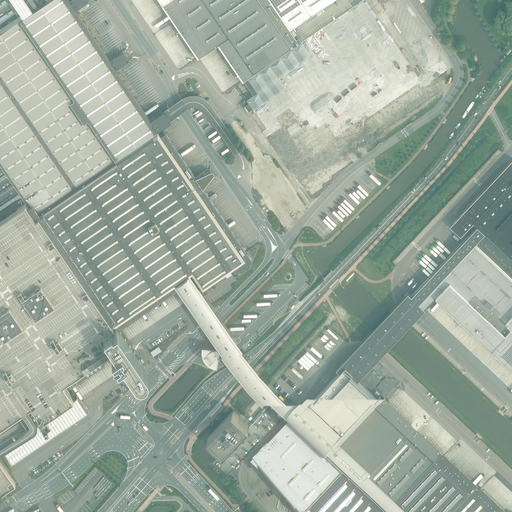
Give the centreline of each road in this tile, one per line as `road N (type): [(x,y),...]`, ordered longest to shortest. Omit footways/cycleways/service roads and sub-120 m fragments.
road 1 (unclassified): [(511,480),(373,350),(351,345),(247,461),(244,486),(265,511)]
road 2 (secondary): [(262,350),(432,174),(511,69)]
road 3 (unclassified): [(281,249),(357,164),(437,110),(454,87),(456,63),(413,0)]
road 4 (unclassified): [(117,0),(239,188)]
road 5 (unclassified): [(132,414),(267,275),(281,249)]
road 6 (unclassified): [(269,256),(119,408)]
road 7 (unclassified): [(397,276),(404,307),(511,409)]
road 8 (unclassified): [(511,150),(397,276)]
road 9 (unclassified): [(119,408),(52,473),(0,508)]
road 10 (secondary): [(169,453),(262,350)]
road 11 (secondary): [(262,350),(218,379),(161,443)]
road 12 (unclassified): [(14,511),(77,470),(119,428)]
